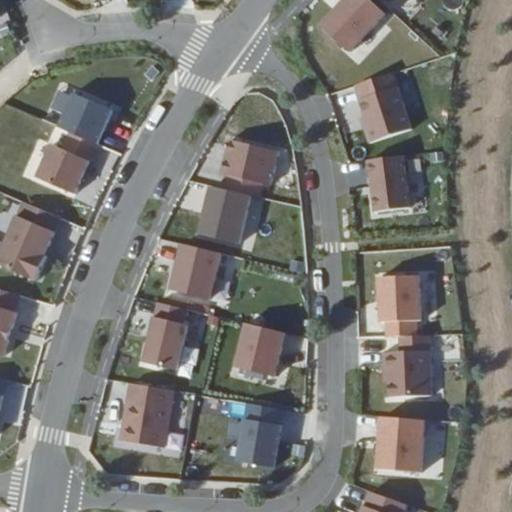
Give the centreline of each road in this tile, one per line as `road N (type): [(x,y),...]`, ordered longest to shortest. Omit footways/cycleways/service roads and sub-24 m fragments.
road 1 (residential): [(40,489),(253,511),(300,494),(323,467),(332,385),(331,248),(312,132),(282,76),(230,45)]
road 2 (residential): [(40,489),(94,303),(150,170),(198,83),(230,45)]
road 3 (residential): [(230,45),(192,48),(150,28),(44,38),(30,0)]
